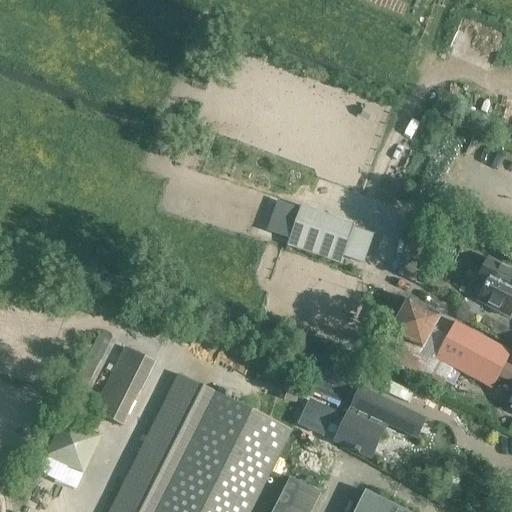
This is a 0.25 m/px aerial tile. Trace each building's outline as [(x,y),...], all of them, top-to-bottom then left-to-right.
[(343,258),(353,227),(354,225),(300,206),(286,246),(340,265),(343,258)] [(423,249),(408,245),(399,275),(414,280),(423,249)] [(511,269),(490,258),(485,268),(480,278),(488,283),(480,299),(510,315),(511,310),(511,269)] [(422,351),(441,317),(408,299),(389,333),(422,351)] [(511,352),(492,342),(455,322),(435,359),(452,368),(491,390),(498,377),(511,384),(511,366),(506,363),(511,352)] [(82,409),(82,408),(116,343),(100,334),(66,400),(82,409)] [(440,390),(452,368),(435,359),(422,352),(388,334),(376,357),(440,390)] [(127,347),(98,412),(124,425),(155,360),(127,347)] [(258,347),(255,354),(251,362),(258,366),(263,358),(266,352),(258,347)] [(323,366),(300,423),(319,430),(331,425),(350,378),(323,366)] [(304,376),(294,371),(281,399),(292,404),(304,376)] [(251,511),(292,432),(178,375),(109,511),(251,511)] [(346,419),(335,442),(352,450),(369,459),(378,440),(386,425),(406,434),(417,439),(421,429),(425,420),(360,389),(346,419)] [(63,419),(46,457),(86,474),(102,436),(63,419)] [(310,511),(320,493),(290,478),(273,511),(310,511)] [(406,511),(365,491),(355,511),(406,511)]
